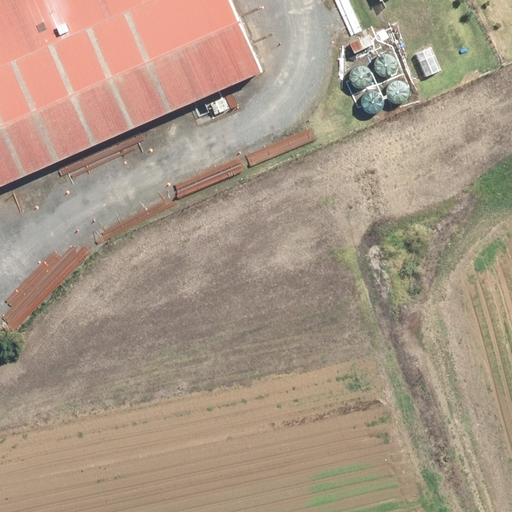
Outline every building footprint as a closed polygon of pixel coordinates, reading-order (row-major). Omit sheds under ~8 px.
[(0,0),(0,188),(258,75),(225,0),(0,0)] [(277,0),(238,0),(263,55),(296,41),(277,0)] [(343,0),(319,0),(331,27),(351,18),(343,0)] [(511,23),(496,33),(508,54),(511,51),(511,23)] [(366,29),(344,40),(353,57),(375,45),(366,29)] [(431,46),(414,54),(424,78),(442,70),(431,46)] [(391,54),(368,65),(389,107),(412,96),(391,54)] [(366,69),(346,77),(365,118),(384,109),(366,69)]
